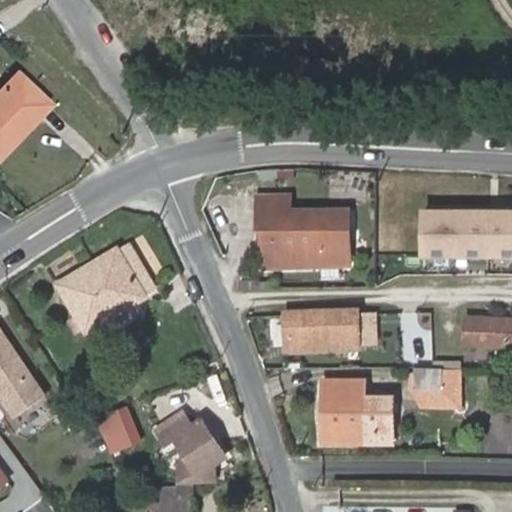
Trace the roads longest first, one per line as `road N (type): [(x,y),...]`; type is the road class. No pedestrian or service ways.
road 1 (residential): [(290,511),(219,296),(161,166)]
road 2 (tertiary): [(161,166),(298,142),(511,153)]
road 3 (residential): [(161,166),(70,0)]
road 4 (tertiary): [(0,258),(80,205),(161,166)]
